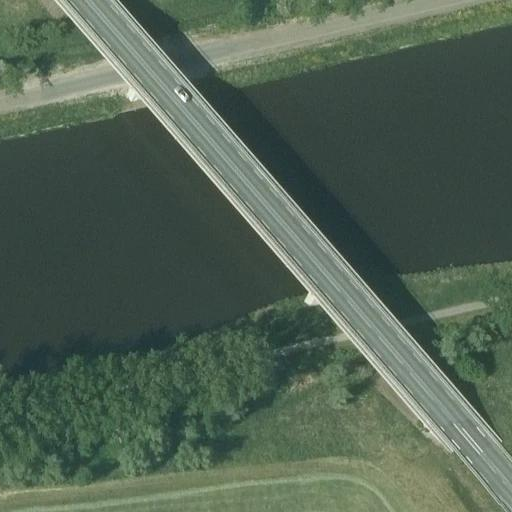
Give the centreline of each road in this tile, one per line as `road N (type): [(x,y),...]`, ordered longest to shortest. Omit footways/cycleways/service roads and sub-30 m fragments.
road 1 (primary): [(511,490),(81,0)]
road 2 (unclassified): [(0,106),(457,0)]
